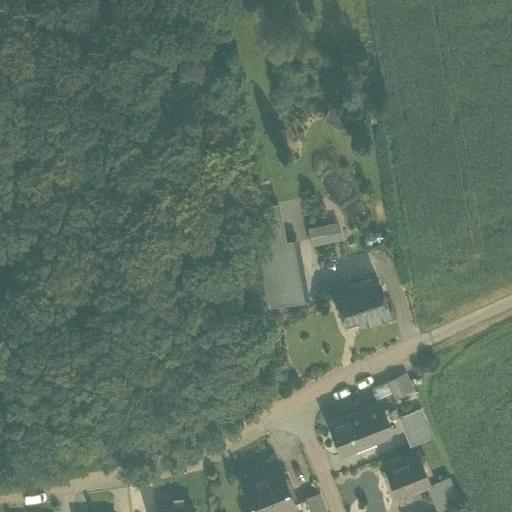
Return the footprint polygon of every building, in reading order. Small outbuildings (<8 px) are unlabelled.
[(250,208),(258,242),(275,239),(277,247),(290,245),(279,201),(250,208)] [(324,222),(325,230),(339,228),(338,220),(324,222)] [(308,225),(311,242),(327,239),(325,230),(324,222),(308,225)] [(275,239),(258,242),(264,280),(269,301),(307,295),(297,243),(290,245),(277,247),(275,239)] [(376,276),(349,285),(346,278),(332,282),(342,313),(354,309),(358,320),(359,319),(359,318),(387,309),(387,310),(388,310),(377,275),(376,275),(376,276)] [(383,373),(389,392),(411,385),(404,366),(383,373)] [(379,400),(327,420),(338,449),(358,441),(359,445),(374,440),(372,435),(385,430),(388,423),(379,400)] [(420,404),(398,413),(404,428),(426,419),(420,404)] [(426,419),(404,428),(409,442),(431,433),(426,419)] [(418,451),(383,465),(394,491),(428,477),(418,451)] [(255,511),(254,510),(271,503),(274,510),(294,502),(280,464),(241,479),(253,511),(255,511)] [(448,473),(426,482),(431,494),(453,485),(448,473)] [(453,485),(431,494),(436,508),(458,499),(453,485)] [(319,489),(304,494),(311,511),(326,511),(328,511),(319,489)] [(255,511),(274,511),(274,510),(271,503),(254,510),(255,511)]
